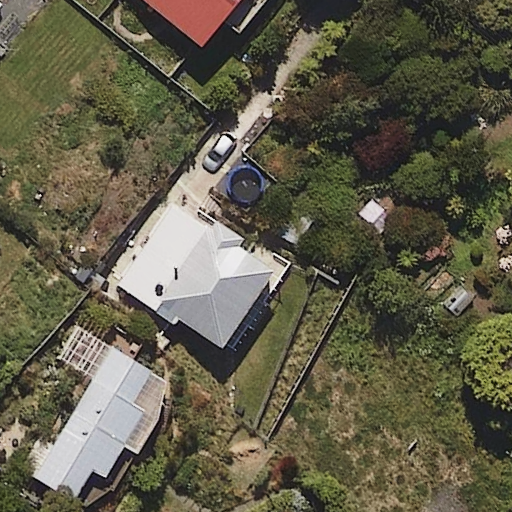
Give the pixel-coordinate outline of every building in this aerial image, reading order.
[(32,14),(11,41),(49,70),(81,29),(43,0),(19,0),(17,3),(32,14)] [(139,0),(197,48),(219,22),(235,35),(263,0),(139,0)] [(318,208),(289,192),(268,230),(296,246),(318,208)] [(107,264),(125,275),(117,286),(215,354),(275,266),(213,223),(208,231),(172,206),(146,244),(129,232),(107,264)] [(171,387),(107,350),(32,479),(71,502),(89,472),(102,480),(120,448),(131,455),(171,387)]
